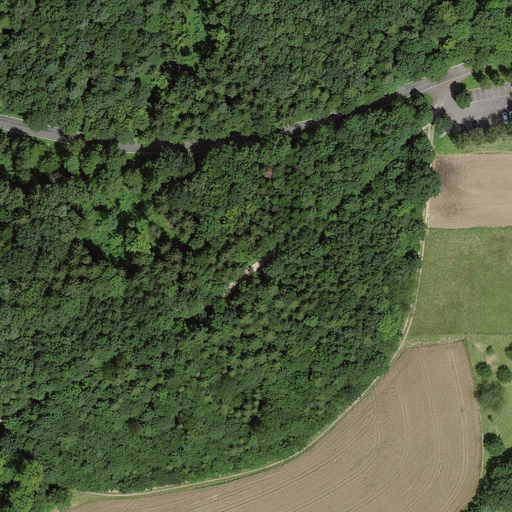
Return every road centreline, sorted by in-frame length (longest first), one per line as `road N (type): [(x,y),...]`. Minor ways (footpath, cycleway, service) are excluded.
road 1 (track): [(0,480),(133,492),(258,467),(307,441),(402,334),(441,97)]
road 2 (tertiary): [(0,120),(69,139),(215,145),(322,122),(511,55)]
road 3 (track): [(0,418),(25,414),(208,301),(431,121)]
